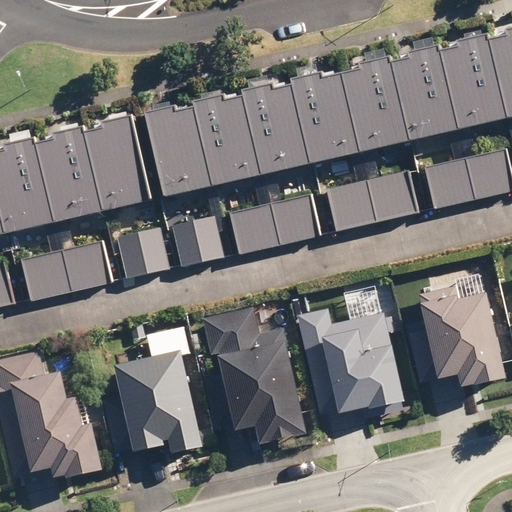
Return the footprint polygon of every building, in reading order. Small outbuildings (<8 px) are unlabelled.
[(30,258),(40,302),(120,283),(110,239),(124,236),(134,280),(175,270),(166,230),(179,227),(189,267),(232,257),(222,215),(237,212),(247,254),(328,235),(318,193),(335,189),(344,231),(429,211),(419,169),(433,166),(443,207),(511,190),(511,151),(505,123),(511,121),(511,32),(504,34),(503,26),(466,35),(467,42),(428,51),(426,42),(353,59),(356,71),(337,75),(334,62),(301,70),(305,85),(284,90),(281,74),(252,80),(256,94),(241,97),(240,94),(201,103),(200,100),(162,109),(164,119),(149,122),(147,115),(123,121),(121,115),(98,120),(99,125),(87,128),(85,119),(50,127),(52,138),(41,141),(38,128),(1,137),(4,148),(0,148),(0,311),(24,306),(13,262),(30,258)] [(511,376),(511,347),(496,289),(464,298),(461,287),(430,296),(438,325),(415,332),(430,385),(470,374),(473,387),(511,376)] [(319,432),(294,328),(269,334),(262,305),(212,317),(222,360),(231,357),(235,372),(211,378),(224,430),(246,425),(247,430),(266,425),(271,443),(319,432)] [(334,306),(302,314),(327,415),(351,409),(352,412),(383,404),(384,408),(418,400),(404,343),(397,345),(388,309),(338,321),(334,306)] [(49,347),(0,357),(0,378),(23,477),(65,467),(68,477),(117,466),(106,422),(97,424),(91,397),(80,399),(73,369),(55,373),(49,347)] [(216,446),(193,351),(126,368),(133,394),(110,400),(123,453),(145,448),(146,451),(182,443),(184,454),(216,446)] [(0,493),(14,490),(0,437),(0,493)]
